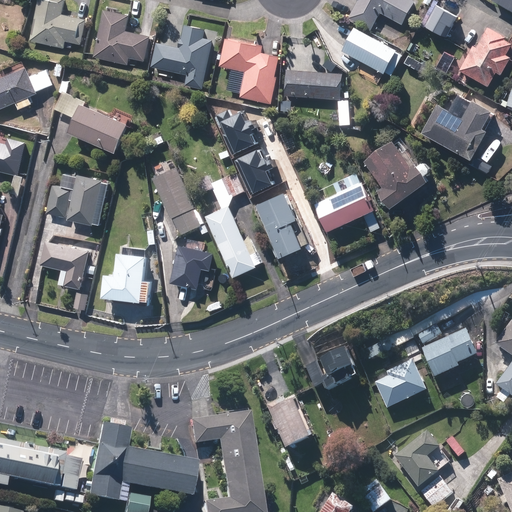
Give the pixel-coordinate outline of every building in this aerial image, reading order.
[(59,0),(39,0),(30,42),(64,50),(66,43),(80,46),(86,22),(62,16),(65,1),(59,0)] [(355,0),(355,1),(358,3),(349,19),(371,31),(380,15),(402,26),(414,3),(408,0),(355,0)] [(511,0),(493,0),(491,3),(511,14),(511,0)] [(438,11),(436,7),(424,28),(433,36),(441,39),(446,39),(456,20),(445,16),(438,11)] [(129,18),(104,12),(94,59),(128,66),(129,59),(145,63),(150,39),(126,33),(129,18)] [(157,45),(152,69),(188,77),(186,86),(203,90),(213,42),(203,40),(205,33),(184,29),(180,50),(157,45)] [(506,40),(487,30),(476,50),(473,49),(460,73),(488,88),(495,74),(500,77),(509,60),(505,58),(511,47),(504,43),(506,40)] [(355,31),(342,53),(384,76),(396,53),(355,31)] [(225,41),(220,68),(246,73),(241,99),(272,105),(277,79),(274,79),(278,60),(261,57),(263,49),(225,41)] [(0,81),(0,111),(37,96),(26,71),(0,81)] [(287,72),(285,98),(341,102),(342,76),(287,72)] [(438,108),(422,136),(470,164),(486,136),(481,133),(491,115),(471,104),(470,106),(458,99),(449,115),(438,108)] [(82,108),(69,136),(115,156),(128,128),(82,108)] [(223,135),(231,155),(257,144),(251,131),(255,129),(251,121),(245,124),(241,113),(230,118),(227,111),(217,115),(225,134),(223,135)] [(8,147),(0,144),(0,172),(18,177),(26,145),(9,141),(8,147)] [(378,194),(390,211),(427,185),(414,168),(410,171),(391,145),(364,164),(383,190),(378,194)] [(234,161),(250,195),(271,185),(265,171),(269,169),(264,159),(262,161),(257,150),(234,161)] [(177,168),(153,179),(171,219),(173,218),(193,209),(195,208),(177,168)] [(238,171),(223,176),(232,202),(247,196),(238,171)] [(209,173),(195,179),(202,195),(215,189),(209,173)] [(77,179),(64,176),(61,188),(54,187),(47,214),(66,218),(70,202),(72,203),(68,222),(93,227),(93,225),(99,227),(108,187),(102,186),(103,183),(78,178),(77,179)] [(315,207),(327,234),(374,213),(361,186),(315,207)] [(284,197),(257,208),(279,262),(302,252),(291,226),(296,224),(284,197)] [(229,208),(206,219),(234,279),(257,269),(229,208)] [(201,227),(193,209),(173,218),(181,236),(201,227)] [(88,254),(46,244),(41,267),(69,273),(65,287),(80,290),(88,254)] [(105,278),(103,301),(141,306),(147,260),(144,260),(145,251),(121,248),(120,257),(118,257),(116,280),(105,278)] [(213,256),(179,248),(170,285),(197,291),(202,270),(209,272),(213,256)] [(89,294),(76,292),(73,309),(86,311),(89,294)] [(511,323),(495,346),(511,358),(511,365),(497,387),(511,397),(511,323)] [(441,336),(435,327),(417,338),(422,347),(441,336)] [(422,350),(435,379),(458,369),(457,365),(477,356),(465,331),(422,350)] [(380,344),(364,351),(368,361),(384,354),(380,344)] [(322,387),(325,393),(356,379),(344,352),(320,362),(327,378),(323,380),(316,364),(304,369),(314,391),(322,387)] [(375,384),(387,410),(426,392),(412,363),(388,374),(390,378),(375,384)] [(292,401),(269,411),(286,450),(309,440),(292,401)] [(266,511),(249,416),(188,427),(192,450),(220,445),(229,495),(201,500),(203,511),(266,511)] [(131,430),(102,426),(91,502),(120,506),(123,487),(192,496),(197,458),(129,449),(131,430)] [(427,433),(394,457),(418,489),(438,474),(426,459),(439,449),(427,433)] [(463,455),(450,439),(441,446),(454,462),(463,455)] [(84,456),(0,440),(0,489),(75,503),(84,456)] [(511,511),(511,474),(496,482),(509,511),(511,511)] [(376,511),(391,501),(376,482),(360,494),(373,511),(376,511)] [(144,511),(147,496),(126,493),(122,511),(144,511)] [(321,511),(351,511),(353,510),(332,497),(321,511)]
